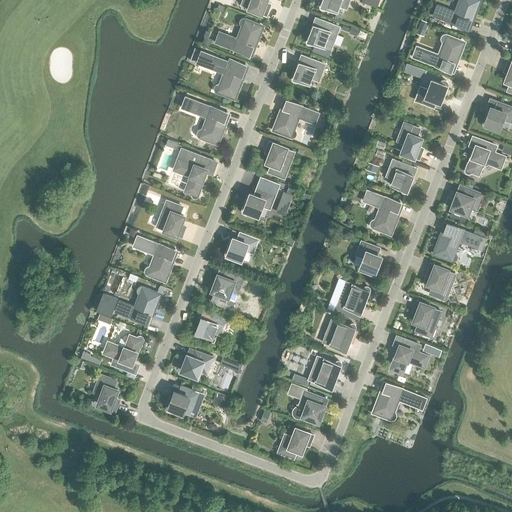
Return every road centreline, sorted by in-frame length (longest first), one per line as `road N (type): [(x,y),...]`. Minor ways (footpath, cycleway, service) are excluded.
road 1 (residential): [(422,220),(323,475),(305,480),(143,414),(298,0)]
road 2 (residential): [(506,0),(422,220)]
